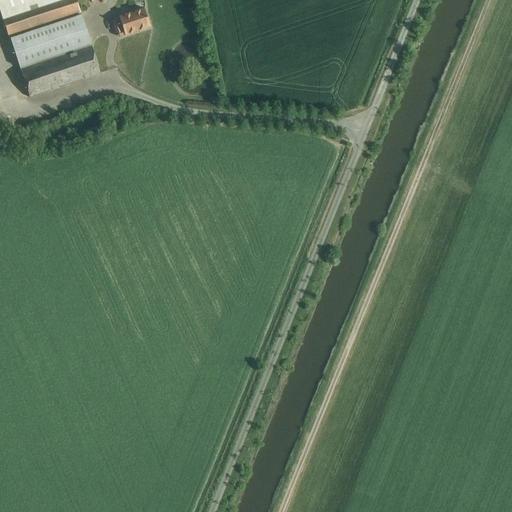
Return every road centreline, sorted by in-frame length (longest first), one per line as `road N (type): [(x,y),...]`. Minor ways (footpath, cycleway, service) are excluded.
road 1 (track): [(281,511),(488,0)]
road 2 (unclassified): [(214,511),(418,0)]
